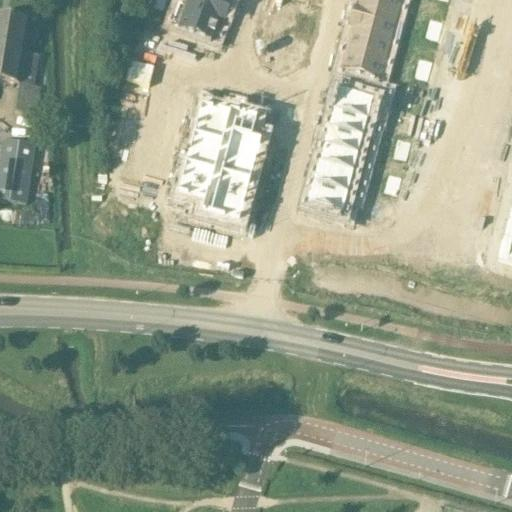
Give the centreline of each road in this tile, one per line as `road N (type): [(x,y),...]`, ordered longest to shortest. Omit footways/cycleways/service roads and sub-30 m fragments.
road 1 (tertiary): [(0,321),(181,331),(511,393)]
road 2 (tertiary): [(511,372),(256,322),(0,300)]
road 3 (unclassified): [(243,511),(264,443),(288,428),(511,487)]
road 4 (residential): [(253,0),(226,75),(313,103)]
